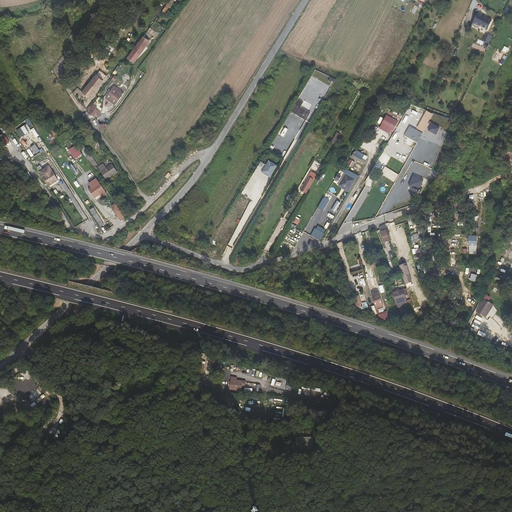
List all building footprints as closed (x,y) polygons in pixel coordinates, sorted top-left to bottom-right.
[(472,25),(478,28),(479,26),(488,29),(493,19),(477,13),(472,25)] [(127,62),(134,66),(150,44),(143,40),(127,62)] [(94,97),(107,80),(101,75),(88,92),(94,97)] [(124,97),(114,90),(106,101),(115,108),(124,97)] [(291,113),(302,119),(307,111),(301,108),(304,103),(298,100),(291,113)] [(98,107),(96,105),(88,116),(95,120),(101,116),(96,112),(98,110),(96,109),(98,107)] [(423,124),(427,126),(432,117),(427,115),(423,124)] [(390,116),(383,129),(394,135),(401,122),(390,116)] [(28,119),(16,128),(17,130),(27,123),(28,125),(31,123),(28,119)] [(432,123),(428,131),(437,135),(441,128),(432,123)] [(17,131),(22,137),(29,133),(24,126),(17,131)] [(410,129),(403,140),(406,142),(407,140),(417,145),(422,136),(410,129)] [(333,141),(336,143),(341,135),(337,133),(333,141)] [(31,148),(35,154),(40,151),(35,145),(31,148)] [(76,159),(81,156),(75,146),(70,150),(72,154),(73,153),(76,159)] [(84,148),(80,150),(92,169),(97,165),(90,154),(89,154),(84,148)] [(352,157),(365,164),(369,156),(355,150),(352,157)] [(262,173),(270,178),(278,166),(270,161),(262,173)] [(394,182),(399,174),(386,166),(381,174),(394,182)] [(39,173),(48,187),(58,181),(49,167),(39,173)] [(106,171),(104,167),(99,171),(106,182),(118,174),(113,167),(106,171)] [(356,181),(346,175),(339,187),(349,193),(356,181)] [(416,185),(423,188),(427,178),(420,175),(416,185)] [(102,198),(107,195),(96,179),(89,184),(91,188),(89,190),(95,199),(98,197),(99,198),(101,196),(102,198)] [(298,197),(303,201),(314,183),(308,180),(298,197)] [(367,184),(355,204),(361,207),(372,187),(367,184)] [(323,203),(326,205),(332,195),(329,193),(323,203)] [(121,221),(126,217),(116,203),(111,206),(121,221)] [(93,209),(90,211),(98,223),(101,221),(93,209)] [(389,231),(393,244),(397,243),(390,222),(386,224),(388,231),(389,231)] [(385,243),(390,241),(387,229),(381,231),(385,243)] [(478,236),(469,235),(469,254),(477,254),(478,236)] [(470,280),(477,282),(479,275),(472,273),(470,280)] [(380,306),(376,292),(371,294),(375,307),(380,306)] [(358,309),(368,306),(366,300),(362,301),(360,294),(354,296),(358,309)] [(403,295),(395,297),(397,304),(405,301),(403,295)] [(484,302),(477,314),(482,317),(485,312),(490,315),(493,307),(489,305),(484,302)] [(274,377),(271,386),(291,392),(294,382),(274,377)] [(132,384),(121,388),(123,396),(135,392),(132,384)] [(45,393),(40,387),(30,396),(35,402),(44,394),(45,393)] [(44,394),(35,402),(37,404),(46,396),(44,394)] [(56,418),(52,415),(47,425),(52,428),(56,418)] [(299,451),(294,452),(294,456),(306,454),(304,442),(298,443),(299,451)] [(294,452),(299,451),(298,443),(288,444),(289,453),(294,452)]
